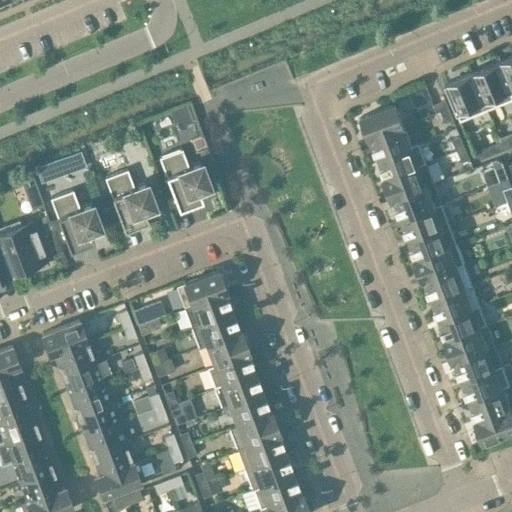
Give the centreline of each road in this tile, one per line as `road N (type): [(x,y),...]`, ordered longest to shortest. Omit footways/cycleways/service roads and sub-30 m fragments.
road 1 (residential): [(464,501),(311,89),(511,2)]
road 2 (residential): [(0,309),(241,219),(349,511)]
road 3 (unclassified): [(0,100),(160,29)]
